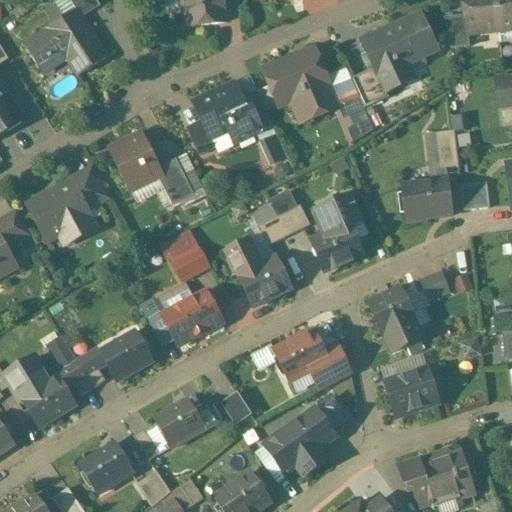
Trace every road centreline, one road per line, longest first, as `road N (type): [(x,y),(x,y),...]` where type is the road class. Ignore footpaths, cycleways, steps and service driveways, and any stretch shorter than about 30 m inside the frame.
road 1 (residential): [(0,487),(113,411),(243,338),(347,292)]
road 2 (residential): [(293,511),(372,452),(347,292)]
road 3 (residential): [(137,94),(348,0)]
road 4 (residential): [(0,178),(137,94)]
road 5 (residential): [(347,292),(458,235)]
